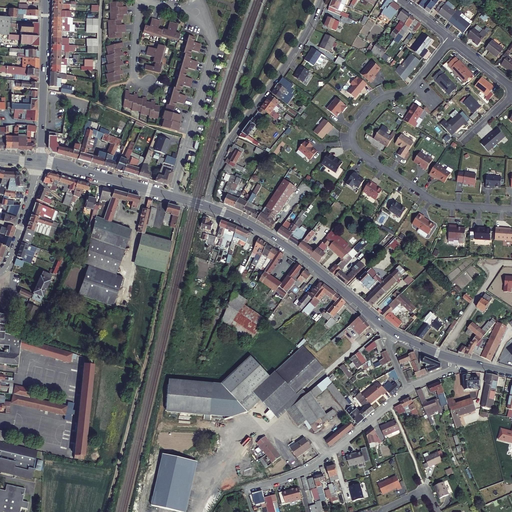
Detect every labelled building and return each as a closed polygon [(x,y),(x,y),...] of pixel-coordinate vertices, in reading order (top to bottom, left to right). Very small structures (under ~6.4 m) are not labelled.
[(331,0),(329,7),(338,11),(338,10),(341,11),(342,12),(344,5),(332,0),(331,0)] [(400,9),(401,8),(393,2),(390,0),(387,0),(385,4),(389,7),(386,10),(384,8),(380,14),(390,21),(394,16),(400,9)] [(431,15),(441,0),(436,0),(433,4),(427,0),(422,0),(418,7),(431,15)] [(109,21),(109,30),(109,39),(122,39),(121,34),(126,34),(126,29),(126,26),(121,26),(121,21),(123,21),(123,16),(128,15),(128,12),(127,8),(123,8),(123,3),(110,3),(111,12),(111,21),(109,21)] [(442,3),(435,13),(447,22),(454,13),(442,3)] [(17,18),(18,13),(18,9),(10,9),(10,11),(9,18),(11,18),(17,18)] [(391,43),(398,33),(409,16),(401,10),(396,18),(399,21),(387,40),(391,43)] [(465,22),(468,19),(456,10),(454,13),(447,22),(462,33),(469,25),(465,22)] [(0,34),(10,35),(10,27),(10,24),(11,18),(9,18),(0,16),(0,34)] [(403,36),(407,29),(414,19),(409,16),(398,33),(403,36)] [(336,31),(339,22),(328,17),(324,26),(336,31)] [(148,36),(150,37),(155,20),(151,19),(149,26),(144,25),(142,33),(148,35),(148,36)] [(159,37),(159,36),(161,30),(156,28),(158,21),(155,20),(150,37),(152,37),(152,36),(159,37)] [(21,29),(21,36),(39,37),(39,23),(26,22),(26,25),(20,25),(17,24),(10,24),(10,27),(17,27),(17,29),(21,29)] [(161,28),(161,30),(159,36),(166,38),(166,39),(168,40),(173,23),(168,22),(166,29),(161,28)] [(420,24),(417,22),(411,31),(413,33),(420,24)] [(176,24),(173,23),(168,40),(170,41),(170,39),(177,41),(179,33),(174,32),(176,24)] [(481,30),(478,33),(471,28),(465,35),(472,41),(471,42),(476,45),(485,33),(481,30)] [(410,49),(421,58),(427,51),(424,49),(431,41),(422,33),(410,49)] [(336,39),(326,34),(323,41),(324,41),(323,43),(322,43),(320,47),(330,52),(336,39)] [(39,47),(39,37),(21,36),(11,35),(10,39),(21,40),(21,45),(31,46),(31,47),(39,47)] [(183,41),(182,43),(199,48),(200,44),(192,42),(194,37),(186,35),(184,42),(183,41)] [(495,56),(501,49),(490,40),(484,48),(495,56)] [(105,75),(108,83),(119,80),(118,75),(122,74),(121,70),(119,71),(118,66),(123,65),(122,61),(119,62),(118,57),(122,56),(122,52),(119,52),(118,48),(123,47),(122,43),(106,47),(108,55),(105,56),(108,65),(106,65),(108,74),(105,75)] [(181,52),(183,53),(189,55),(190,52),(190,50),(198,52),(199,48),(182,43),(182,45),(183,46),(181,52)] [(380,59),(386,51),(376,44),(370,52),(380,59)] [(145,65),(144,69),(161,74),(162,71),(160,71),(162,65),(160,64),(162,57),(163,58),(164,56),(165,53),(163,53),(165,47),(157,45),(155,49),(148,47),(147,51),(145,55),(153,57),(152,61),(154,62),(153,67),(145,65)] [(326,57),(322,54),(313,48),(305,60),(314,66),(316,63),(319,65),(321,64),(326,57)] [(39,60),(39,51),(10,49),(10,53),(21,54),(21,58),(28,59),(39,60)] [(504,51),(498,59),(501,62),(499,64),(509,72),(511,68),(511,61),(506,56),(507,54),(504,51)] [(179,59),(179,61),(195,66),(197,62),(189,59),(189,58),(190,55),(189,55),(183,53),(181,60),(179,59)] [(400,65),(399,64),(394,70),(402,79),(408,72),(408,73),(417,60),(409,53),(400,65)] [(338,56),(335,62),(341,66),(345,61),(338,56)] [(28,59),(28,70),(39,71),(39,60),(28,59)] [(452,67),(464,81),(472,75),(460,60),(452,67)] [(180,63),(178,70),(185,72),(187,68),(194,70),(195,66),(179,61),(178,63),(180,63)] [(372,61),(361,74),(371,83),(376,77),(374,76),(380,69),(372,61)] [(68,75),(68,66),(51,65),(50,72),(68,75)] [(309,71),(299,65),(297,68),(298,69),(293,76),(302,82),(309,71)] [(39,82),(39,71),(28,70),(0,66),(0,72),(7,73),(7,74),(30,77),(30,81),(39,82)] [(174,77),(174,78),(191,83),(192,79),(184,77),(185,72),(178,70),(176,77),(174,77)] [(394,71),(397,75),(402,80),(402,79),(394,70),(394,71)] [(436,78),(448,93),(456,86),(453,83),(454,82),(444,71),(436,78)] [(61,78),(74,80),(75,76),(68,75),(50,72),(50,86),(62,87),(61,93),(71,94),(73,86),(61,83),(61,78)] [(294,91),(291,88),(293,85),(283,77),(283,78),(275,89),(284,95),(287,97),(289,95),(291,96),(290,97),(292,98),(294,95),(292,94),(294,91)] [(190,87),(191,83),(174,78),(173,80),(175,81),(173,88),(179,90),(181,90),(182,85),(190,87)] [(367,84),(360,78),(357,81),(355,79),(351,84),(353,86),(348,92),(355,98),(367,84)] [(476,87),(488,96),(490,93),(494,88),(482,79),(476,87)] [(39,84),(16,81),(16,85),(15,87),(30,89),(38,90),(39,84)] [(168,94),(168,95),(185,100),(186,96),(178,94),(179,90),(173,88),(172,87),(170,94),(168,94)] [(275,89),(271,93),(287,105),(289,103),(282,98),(284,95),(275,89)] [(159,110),(159,107),(154,106),(155,102),(151,101),(151,103),(146,103),(146,98),(142,98),(142,100),(136,99),(137,95),(133,94),(133,97),(128,96),(129,92),(125,92),(123,108),(131,109),(131,111),(140,112),(140,114),(149,116),(149,118),(158,119),(159,110)] [(494,95),(490,93),(488,96),(485,99),(489,102),(494,95)] [(15,110),(30,111),(31,100),(28,99),(27,104),(19,104),(18,96),(15,96),(11,95),(11,103),(12,110),(15,110)] [(31,95),(31,100),(30,111),(38,111),(38,96),(31,95)] [(169,98),(167,105),(174,107),(176,102),(184,104),(185,100),(168,95),(167,97),(169,98)] [(266,100),(280,110),(281,108),(277,105),(279,102),(270,95),(266,100)] [(462,103),(472,114),(474,112),(480,107),(470,96),(462,103)] [(347,107),(336,98),(327,109),(337,117),(341,112),(343,110),(344,111),(347,107)] [(283,112),(280,110),(266,100),(263,104),(272,111),(275,113),(277,110),(282,113),(283,112)] [(270,114),(272,111),(263,104),(260,108),(268,114),(274,119),(276,117),(270,114)] [(423,110),(414,104),(410,110),(410,111),(403,121),(404,121),(415,128),(418,124),(416,122),(423,110)] [(180,116),(173,114),(174,107),(167,105),(165,111),(164,111),(180,116)] [(257,112),(242,132),(249,137),(256,127),(256,126),(263,116),(266,117),(268,114),(260,108),(257,112)] [(27,119),(33,119),(32,122),(37,122),(38,111),(30,111),(15,110),(14,114),(14,119),(19,120),(20,113),(27,114),(27,119)] [(162,119),(163,119),(161,127),(178,131),(180,124),(178,123),(180,116),(164,111),(162,119)] [(458,112),(454,115),(462,123),(464,126),(467,123),(458,112)] [(450,134),(462,123),(454,115),(446,122),(443,118),(439,122),(450,134)] [(334,128),(324,120),(314,133),(322,140),(330,130),(331,131),(334,128)] [(145,125),(143,125),(139,134),(153,139),(157,130),(145,125)] [(22,136),(21,145),(18,144),(18,150),(27,150),(28,132),(28,126),(24,126),(23,131),(23,136),(22,136)] [(68,138),(70,130),(65,129),(64,135),(61,134),(60,137),(68,138)] [(93,131),(84,129),(83,137),(85,137),(90,139),(92,133),(93,131)] [(505,137),(498,129),(493,134),(492,133),(489,136),(497,145),(505,137)] [(393,138),(396,133),(393,132),(390,136),(380,130),(374,139),(378,142),(378,141),(381,143),(381,144),(387,147),(393,138)] [(121,140),(97,131),(96,134),(95,137),(101,139),(101,140),(110,144),(106,153),(107,154),(112,157),(113,156),(114,156),(121,140)] [(35,140),(31,139),(32,132),(28,132),(27,150),(31,150),(35,147),(35,145),(35,140)] [(56,137),(56,133),(49,132),(48,147),(51,152),(62,155),(64,148),(58,146),(58,145),(62,142),(62,138),(56,137)] [(258,143),(249,137),(242,132),(239,137),(247,140),(252,143),(257,145),(258,143)] [(143,144),(146,137),(139,134),(136,141),(143,144)] [(441,140),(444,143),(451,138),(448,134),(441,140)] [(414,143),(401,135),(395,144),(402,148),(397,155),(404,159),(414,143)] [(497,145),(489,136),(486,139),(481,144),(488,152),(497,145)] [(90,139),(85,137),(83,146),(82,148),(81,148),(80,152),(87,154),(88,150),(87,149),(88,147),(90,139)] [(159,137),(154,151),(165,154),(168,145),(169,145),(170,140),(159,137)] [(62,155),(77,159),(81,141),(76,140),(73,151),(64,148),(62,155)] [(134,146),(135,143),(130,141),(129,143),(130,144),(124,158),(120,157),(115,169),(123,172),(134,146)] [(306,143),(305,142),(298,150),(310,160),(317,152),(312,148),(309,146),(310,145),(311,144),(307,141),(306,143)] [(227,164),(235,167),(243,149),(233,145),(231,149),(230,148),(228,153),(230,154),(231,152),(235,154),(232,161),(228,159),(226,163),(227,164)] [(134,162),(140,149),(134,146),(123,172),(138,176),(141,169),(136,167),(138,163),(134,162)] [(93,156),(94,151),(90,150),(88,150),(87,154),(80,152),(78,159),(91,162),(93,156)] [(148,152),(141,169),(138,176),(149,179),(151,174),(146,172),(148,165),(151,157),(149,156),(150,154),(152,155),(153,152),(149,150),(148,152)] [(426,170),(433,159),(428,157),(428,158),(420,152),(414,162),(418,165),(419,164),(420,166),(420,167),(426,170)] [(104,166),(107,154),(106,153),(102,153),(102,156),(101,158),(97,157),(93,156),(91,162),(104,166)] [(342,163),(328,153),(321,164),(336,173),(342,163)] [(121,156),(118,155),(117,158),(115,162),(111,161),(112,157),(107,154),(104,166),(115,169),(120,157),(121,156)] [(165,159),(163,164),(170,165),(172,158),(166,156),(165,159)] [(451,174),(436,164),(429,175),(435,179),(436,178),(444,183),(451,174)] [(174,168),(167,167),(165,172),(163,172),(165,166),(162,166),(155,181),(166,184),(170,183),(174,168)] [(15,172),(4,172),(2,180),(4,180),(4,182),(7,182),(7,184),(9,184),(10,179),(15,179),(15,172)] [(15,179),(10,179),(9,184),(9,188),(23,193),(21,175),(19,173),(15,172),(15,179)] [(49,190),(55,192),(56,189),(61,176),(50,172),(47,174),(43,182),(51,185),(49,190)] [(464,173),(458,172),(457,182),(463,183),(466,184),(467,184),(469,184),(469,186),(475,187),(476,180),(475,180),(476,174),(464,172),(464,173)] [(359,188),(364,180),(358,176),(358,175),(355,173),(353,173),(346,184),(352,188),(354,185),(359,188)] [(249,183),(253,177),(248,174),(244,181),(245,181),(239,192),(242,194),(249,183)] [(232,175),(224,192),(229,194),(234,183),(235,183),(236,182),(238,178),(232,175)] [(65,185),(63,191),(68,193),(68,190),(70,187),(71,187),(73,179),(61,176),(56,189),(58,190),(60,184),(65,185)] [(500,188),(501,177),(486,176),(485,188),(491,189),(491,187),(500,188)] [(72,191),(71,194),(74,195),(78,181),(73,179),(71,187),(70,187),(68,190),(72,191)] [(284,180),(266,207),(277,215),(280,214),(295,188),(284,180)] [(81,189),(88,190),(90,184),(78,181),(74,195),(72,201),(72,202),(74,203),(76,197),(79,197),(81,189)] [(375,184),(370,181),(363,192),(376,200),(382,190),(374,185),(375,184)] [(234,208),(239,199),(234,197),(240,186),(235,183),(234,183),(229,194),(224,203),(234,208)] [(241,195),(243,197),(247,191),(251,184),(249,183),(242,194),(241,195)] [(36,203),(44,206),(47,198),(44,197),(47,190),(47,189),(43,188),(41,187),(36,203)] [(114,190),(103,187),(101,199),(110,201),(114,190)] [(5,193),(2,202),(5,202),(13,204),(14,200),(8,198),(9,194),(23,198),(23,193),(9,188),(7,188),(5,193)] [(116,210),(118,206),(120,200),(126,201),(126,200),(128,193),(114,190),(110,201),(105,220),(112,223),(116,210)] [(135,209),(138,209),(141,197),(128,193),(126,200),(128,200),(133,202),(132,207),(136,208),(135,209)] [(252,210),(255,205),(252,204),(256,195),(252,193),(247,204),(243,212),(253,217),(256,212),(252,210)] [(234,208),(243,212),(247,204),(245,202),(246,201),(244,200),(246,198),(243,197),(241,195),(241,197),(239,199),(234,208)] [(87,197),(84,207),(93,209),(94,209),(95,203),(96,199),(87,197)] [(72,201),(65,198),(64,204),(71,207),(72,202),(72,201)] [(138,234),(142,235),(145,235),(147,226),(151,207),(152,202),(152,200),(148,199),(146,209),(143,208),(142,212),(140,223),(138,234)] [(0,212),(0,207),(2,202),(0,200),(0,219),(13,224),(16,218),(12,216),(5,214),(5,215),(0,212)] [(400,218),(406,209),(401,206),(401,207),(399,205),(395,202),(389,210),(400,218)] [(47,220),(53,222),(56,210),(44,206),(36,203),(32,215),(38,217),(39,213),(44,214),(45,211),(49,213),(47,220)] [(94,209),(93,209),(91,220),(95,221),(96,217),(99,207),(99,204),(95,203),(94,209)] [(16,204),(15,204),(12,216),(16,218),(20,205),(16,204)] [(171,213),(171,215),(173,216),(178,217),(179,208),(168,205),(166,212),(171,213)] [(257,219),(264,208),(259,205),(258,207),(256,212),(253,217),(257,219)] [(152,228),(156,208),(151,207),(147,226),(152,228)] [(276,223),(273,221),(277,215),(266,207),(265,207),(264,208),(257,219),(272,229),(276,223)] [(290,210),(284,218),(287,220),(293,212),(290,210)] [(424,217),(419,213),(412,224),(428,234),(434,225),(423,218),(424,217)] [(47,220),(38,217),(32,215),(27,229),(35,232),(52,237),(57,223),(53,222),(47,220)] [(125,250),(132,230),(112,223),(105,220),(96,217),(95,221),(91,238),(124,250),(125,250)] [(201,227),(210,230),(212,224),(209,223),(210,219),(203,217),(201,227)] [(222,221),(220,227),(221,227),(217,237),(220,238),(217,246),(220,247),(221,245),(229,224),(222,221)] [(227,238),(230,239),(230,238),(233,233),(235,234),(238,227),(229,224),(221,245),(224,246),(227,238)] [(298,228),(297,227),(294,225),(293,224),(288,232),(282,227),(278,233),(288,240),(297,228),(298,228)] [(0,234),(12,238),(15,227),(13,226),(9,225),(7,229),(2,227),(1,228),(0,227),(0,234)] [(464,243),(465,228),(457,228),(457,226),(449,225),(448,241),(454,241),(454,240),(459,240),(459,243),(464,243)] [(234,248),(236,244),(239,246),(242,241),(246,243),(251,233),(238,227),(235,234),(233,239),(231,246),(234,248)] [(475,231),(475,236),(475,239),(490,240),(491,230),(481,229),(481,228),(475,227),(475,231)] [(299,230),(297,228),(288,240),(299,248),(309,235),(306,233),(305,234),(300,230),(299,230)] [(503,228),(496,228),(495,240),(511,240),(511,229),(503,229),(503,228)] [(322,243),(327,247),(330,243),(332,245),(330,247),(344,258),(349,253),(351,251),(347,247),(348,246),(333,229),(325,240),(322,243)] [(311,257),(316,251),(307,245),(315,235),(311,232),(309,235),(299,248),(311,257)] [(246,243),(244,249),(247,250),(248,249),(254,236),(251,233),(246,243)] [(9,248),(12,238),(0,234),(0,244),(6,246),(9,248)] [(138,248),(136,258),(166,265),(172,242),(145,235),(142,235),(140,243),(142,244),(141,247),(138,248)] [(322,243),(325,240),(322,237),(317,244),(320,246),(322,243)] [(88,265),(116,274),(124,250),(91,238),(84,264),(88,265)] [(253,252),(258,256),(263,241),(259,238),(253,252)] [(398,239),(392,244),(395,247),(400,241),(398,239)] [(259,262),(263,254),(267,244),(263,241),(258,256),(256,261),(259,262)] [(31,264),(37,248),(33,247),(30,246),(22,243),(17,257),(23,259),(22,261),(24,262),(31,264)] [(323,253),(327,247),(322,243),(320,246),(318,249),(323,253)] [(267,244),(263,254),(268,258),(273,248),(267,244)] [(279,251),(278,250),(274,248),(268,258),(270,259),(266,265),(265,264),(263,267),(267,270),(279,251)] [(320,263),(326,255),(323,253),(318,249),(316,251),(311,257),(320,263)] [(285,298),(295,284),(306,270),(298,264),(283,284),(270,275),(284,255),(279,251),(267,270),(260,280),(280,295),(279,296),(280,297),(283,300),(285,298)] [(346,260),(347,262),(352,257),(349,253),(344,258),(346,260)] [(14,264),(22,268),(24,262),(22,261),(16,258),(14,264)] [(164,273),(166,265),(136,258),(134,266),(164,273)] [(346,260),(344,258),(330,271),(336,276),(341,271),(344,269),(340,265),(346,260)] [(53,273),(56,274),(62,260),(59,260),(53,273)] [(344,269),(349,264),(347,262),(346,260),(340,265),(344,269)] [(336,276),(346,285),(366,266),(361,261),(353,270),(354,271),(347,277),(341,271),(336,276)] [(88,265),(87,269),(119,279),(119,276),(116,275),(116,274),(88,265)] [(384,280),(382,283),(364,300),(371,306),(399,279),(406,271),(400,265),(384,280)] [(110,306),(119,279),(87,269),(78,295),(110,306)] [(369,289),(379,280),(382,283),(384,280),(371,269),(358,282),(363,286),(364,285),(369,289)] [(307,280),(311,275),(306,270),(295,284),(299,287),(305,279),(307,280)] [(415,280),(406,271),(399,279),(407,287),(415,280)] [(38,282),(47,287),(52,276),(43,272),(41,276),(40,276),(38,282)] [(238,285),(243,274),(239,272),(234,283),(238,285)] [(110,306),(113,307),(123,278),(119,276),(119,279),(110,306)] [(312,299),(324,285),(320,281),(310,292),(308,291),(297,304),(302,308),(311,298),(312,299)] [(34,293),(43,297),(47,287),(38,282),(33,293),(34,293)] [(326,293),(335,301),(339,297),(325,285),(324,285),(312,299),(310,302),(303,310),(308,314),(315,306),(326,293)] [(21,289),(19,293),(30,298),(32,294),(21,289)] [(32,299),(41,302),(42,299),(43,297),(34,293),(32,299)] [(401,302),(412,313),(417,308),(401,293),(396,298),(382,311),(381,312),(380,313),(397,328),(398,327),(402,323),(392,313),(393,312),(392,311),(395,308),(398,311),(401,308),(398,305),(401,302)] [(470,303),(472,299),(466,294),(463,297),(470,303)] [(485,294),(482,299),(489,303),(492,298),(485,294)] [(329,315),(331,317),(345,301),(339,297),(335,301),(327,312),(330,314),(329,315)] [(45,309),(45,311),(50,314),(55,305),(42,299),(41,302),(46,304),(46,303),(48,304),(45,309)] [(476,307),(483,312),(489,303),(482,299),(476,307)] [(22,319),(32,324),(39,309),(29,304),(26,310),(22,319)] [(244,305),(228,329),(250,344),(266,323),(267,321),(244,305)] [(352,312),(358,318),(361,316),(354,310),(352,312)] [(0,344),(8,345),(7,352),(15,353),(17,337),(5,333),(7,315),(0,314),(0,344)] [(365,319),(361,316),(358,318),(350,324),(360,335),(370,326),(368,323),(365,319)] [(433,325),(440,330),(443,325),(431,316),(429,320),(416,337),(422,340),(433,325)] [(330,327),(335,321),(331,317),(325,323),(330,327)] [(490,321),(482,328),(487,332),(495,322),(492,319),(490,321)] [(455,320),(440,346),(450,352),(465,325),(455,320)] [(471,355),(473,353),(474,350),(476,346),(476,345),(487,332),(482,328),(472,322),(468,328),(469,329),(466,333),(471,336),(473,332),(477,335),(469,345),(468,348),(465,354),(471,355)] [(497,322),(489,339),(499,344),(507,325),(506,324),(505,324),(505,325),(497,322)] [(354,339),(359,336),(350,325),(331,341),(335,345),(350,333),(354,339)] [(17,337),(15,353),(7,352),(0,351),(0,363),(18,366),(20,348),(22,339),(17,337)] [(22,339),(20,348),(63,361),(70,363),(72,359),(76,360),(77,355),(22,339)] [(381,339),(374,342),(376,347),(379,354),(381,359),(379,360),(382,366),(391,362),(382,339),(381,339)] [(499,344),(489,339),(481,357),(491,361),(499,344)] [(376,347),(374,342),(365,349),(369,353),(376,347)] [(324,368),(313,358),(302,345),(299,348),(292,355),(275,372),(297,395),(303,389),(317,374),(324,368)] [(458,352),(465,354),(468,348),(461,345),(458,352)] [(414,352),(412,352),(399,358),(398,358),(400,364),(409,360),(410,362),(411,362),(415,373),(421,371),(421,370),(414,353),(414,352)] [(359,353),(351,359),(359,369),(364,365),(359,360),(363,357),(359,353)] [(253,393),(270,377),(252,356),(223,385),(224,385),(249,413),(261,401),(253,393)] [(427,364),(425,368),(427,373),(441,368),(441,364),(425,357),(424,360),(422,363),(427,364)] [(89,410),(94,365),(89,365),(84,364),(79,410),(89,410)] [(349,379),(352,376),(343,364),(340,367),(349,379)] [(427,373),(425,368),(421,370),(421,371),(415,373),(414,373),(416,378),(427,373)] [(377,382),(392,374),(395,381),(397,380),(397,381),(400,380),(395,369),(375,380),(377,382)] [(308,394),(303,389),(297,395),(275,372),(273,374),(272,375),(270,377),(253,393),(261,401),(270,411),(275,416),(279,420),(288,412),(287,411),(296,405),(308,394)] [(486,384),(496,386),(498,376),(488,373),(486,382),(486,384)] [(463,376),(464,389),(470,389),(470,388),(473,388),(478,388),(478,383),(479,383),(479,378),(470,378),(469,376),(463,376)] [(310,393),(314,398),(327,388),(333,383),(328,377),(309,393),(310,393)] [(249,413),(224,385),(171,379),(168,411),(205,415),(205,419),(211,420),(212,416),(233,418),(248,414),(249,413)] [(377,382),(362,395),(370,404),(381,394),(382,394),(386,391),(384,388),(377,382)] [(384,388),(386,391),(391,395),(392,396),(400,388),(396,384),(393,386),(390,382),(384,388)] [(437,390),(442,406),(445,405),(445,407),(448,405),(446,399),(441,382),(429,386),(432,392),(437,390)] [(346,400),(333,383),(327,388),(346,410),(351,406),(350,405),(350,404),(346,400)] [(494,394),(496,386),(486,384),(484,392),(494,394)] [(31,392),(15,389),(13,397),(29,400),(31,392)] [(439,410),(441,409),(440,406),(438,399),(429,402),(428,401),(426,401),(421,389),(417,391),(417,392),(418,395),(422,404),(427,415),(434,412),(433,412),(439,410)] [(355,396),(364,407),(363,410),(368,415),(374,410),(370,404),(362,395),(360,392),(355,396)] [(490,409),(494,394),(484,392),(481,406),(490,409)] [(314,398),(310,393),(308,394),(296,405),(306,420),(313,429),(319,425),(322,422),(329,417),(327,415),(314,398)] [(422,404),(418,395),(413,397),(416,406),(422,404)] [(29,400),(13,397),(11,407),(39,412),(41,402),(36,402),(29,400)] [(411,397),(401,402),(401,403),(403,408),(404,408),(409,406),(411,410),(416,421),(420,419),(411,397)] [(471,398),(454,404),(448,405),(449,407),(451,414),(458,412),(463,411),(473,407),(474,407),(471,398)] [(48,404),(41,402),(39,412),(66,417),(65,421),(71,422),(72,415),(74,416),(75,411),(73,411),(74,404),(68,403),(67,407),(48,404)] [(350,404),(350,405),(351,406),(346,410),(357,424),(368,415),(363,410),(360,412),(352,402),(350,404)] [(0,410),(1,411),(1,408),(6,409),(5,414),(10,414),(11,406),(8,406),(0,405),(0,410)] [(287,411),(288,412),(299,426),(306,420),(296,405),(287,411)] [(329,417),(322,422),(324,424),(337,413),(334,409),(327,415),(329,417)] [(89,410),(79,410),(75,455),(84,455),(89,410)] [(275,416),(270,411),(266,415),(271,420),(275,416)] [(462,425),(458,412),(451,414),(455,426),(462,425)] [(380,427),(384,437),(399,430),(395,420),(380,427)] [(349,422),(331,437),(326,441),(330,447),(354,427),(349,422)] [(379,442),(379,443),(382,443),(373,427),(365,433),(368,443),(379,442)] [(0,440),(8,442),(10,434),(0,431),(0,440)] [(305,439),(291,450),(297,459),(311,448),(305,439)] [(268,440),(260,447),(266,454),(274,447),(268,440)] [(33,469),(36,451),(0,441),(0,471),(8,474),(9,474),(10,474),(11,474),(12,473),(13,472),(13,471),(13,470),(16,471),(14,475),(31,480),(34,469),(33,469)] [(281,456),(274,447),(266,454),(272,462),(281,456)] [(354,454),(354,453),(346,455),(350,467),(365,462),(362,452),(354,454)] [(427,454),(423,456),(429,468),(442,462),(437,453),(429,457),(427,454)] [(163,456),(154,508),(175,511),(183,511),(192,461),(163,456)] [(338,479),(335,465),(327,468),(330,481),(338,479)] [(319,498),(324,496),(324,495),(320,481),(325,480),(323,474),(313,477),(317,488),(319,498)] [(402,488),(397,477),(379,485),(383,494),(397,488),(398,490),(402,488)] [(434,486),(440,499),(449,494),(443,482),(434,486)] [(332,498),(337,496),(336,492),(335,492),(332,484),(328,485),(331,493),(332,498)] [(364,499),(360,484),(350,487),(353,497),(352,497),(353,502),(364,499)] [(7,485),(6,492),(0,490),(0,511),(20,511),(22,508),(28,510),(29,504),(24,502),(27,491),(7,485)] [(302,498),(299,487),(287,491),(287,490),(283,491),(286,502),(302,498)] [(316,488),(311,490),(314,501),(316,500),(316,502),(320,501),(320,499),(319,498),(317,488),(316,488)] [(262,503),(264,508),(267,507),(265,497),(263,491),(253,493),(257,505),(262,503)] [(275,511),(273,502),(278,501),(276,494),(265,497),(267,507),(268,511),(275,511)]
